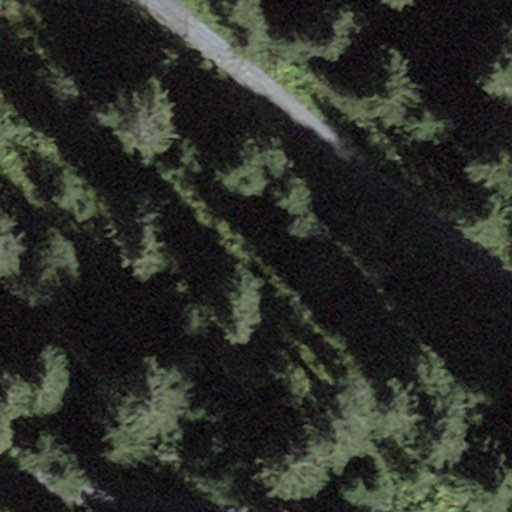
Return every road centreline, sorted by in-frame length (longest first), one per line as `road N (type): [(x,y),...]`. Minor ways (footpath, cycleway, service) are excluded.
road 1 (track): [(511,283),(159,0)]
road 2 (track): [(0,476),(198,511)]
